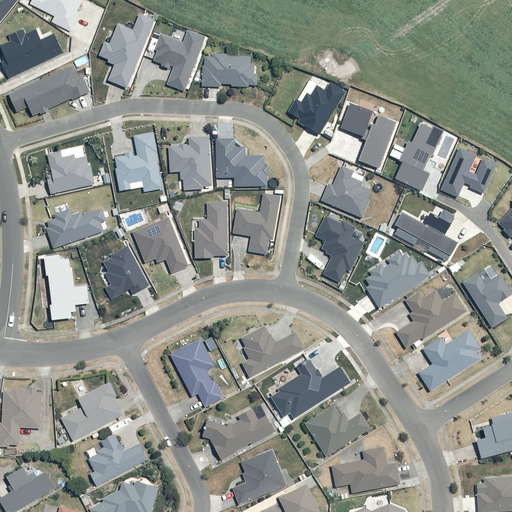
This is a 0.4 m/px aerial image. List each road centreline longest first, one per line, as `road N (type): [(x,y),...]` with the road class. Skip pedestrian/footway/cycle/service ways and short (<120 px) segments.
road 1 (residential): [(0,143),(131,105),(260,117),(290,145),(300,168),(282,292)]
road 2 (residential): [(0,154),(13,249),(1,352)]
road 3 (residential): [(419,428),(351,332),(282,292)]
road 4 (residential): [(201,511),(197,484),(125,339)]
road 5 (residential): [(1,352),(61,353),(125,339)]
